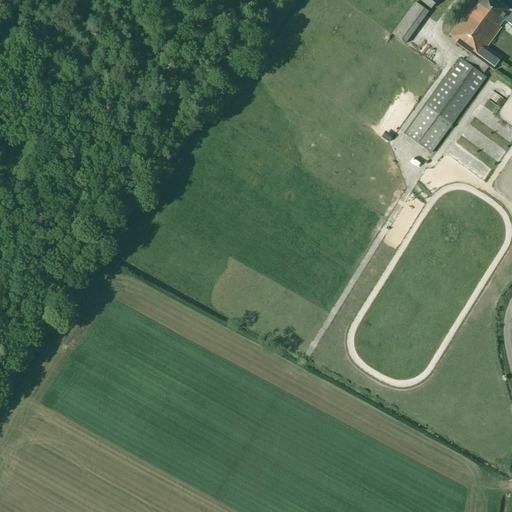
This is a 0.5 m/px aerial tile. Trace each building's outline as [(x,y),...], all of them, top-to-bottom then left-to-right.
[(499,26),(504,20),(505,21),(511,12),(495,0),(474,0),(449,35),(457,40),(455,43),(473,56),(467,64),(460,59),(405,134),(431,153),(486,78),(482,75),(488,67),(492,70),(501,58),(486,48),(501,28),(499,26)] [(419,0),(431,9),(438,0),(419,0)] [(428,12),(415,3),(392,34),(405,43),(428,12)] [(423,40),(418,50),(424,53),(428,43),(423,40)] [(432,56),(437,59),(441,53),(436,50),(432,56)] [(495,93),(491,100),(500,105),(504,99),(495,93)]
